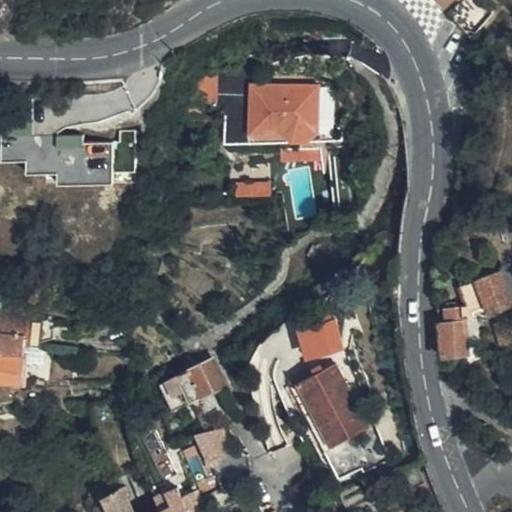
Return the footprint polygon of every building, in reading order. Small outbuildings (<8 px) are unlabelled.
[(461,0),(452,0),(449,3),(456,11),(466,4),(461,0)] [(203,101),(212,83),(212,75),(189,74),(188,100),(203,101)] [(213,100),(212,83),(203,101),(213,100)] [(336,115),(336,86),(323,86),(323,115),(336,115)] [(312,134),(316,134),(315,88),(249,87),(249,117),(225,117),(225,135),(288,136),(291,142),(308,141),(312,134)] [(183,115),(196,114),(200,106),(183,106),(183,115)] [(61,179),(118,178),(117,131),(4,134),(5,158),(30,157),(30,170),(61,170),(61,179)] [(288,136),(225,135),(225,143),(291,142),(288,136)] [(237,196),(269,195),(269,184),(236,185),(237,196)] [(308,253),(314,258),(321,249),(314,245),(308,253)] [(440,308),(444,354),(468,353),(467,344),(479,343),(474,312),(485,308),(488,314),(511,304),(511,261),(502,265),(500,271),(460,285),(465,304),(460,306),(440,308)] [(131,298),(146,304),(153,280),(137,275),(131,298)] [(27,322),(27,316),(0,313),(0,345),(25,346),(24,344),(39,346),(41,324),(27,322)] [(339,316),(302,326),(310,356),(347,346),(339,316)] [(502,343),(511,339),(511,319),(511,320),(496,324),(502,343)] [(23,379),(25,346),(0,345),(0,382),(0,383),(1,378),(23,379)] [(214,357),(161,383),(173,409),(226,383),(214,357)] [(369,426),(334,363),(292,385),(326,450),(369,426)] [(223,426),(198,432),(211,460),(231,450),(223,426)] [(424,481),(411,487),(415,498),(429,492),(424,481)] [(134,511),(122,486),(103,496),(110,511),(134,511)] [(207,511),(200,497),(196,490),(182,497),(177,488),(156,497),(162,509),(155,511),(207,511)]
